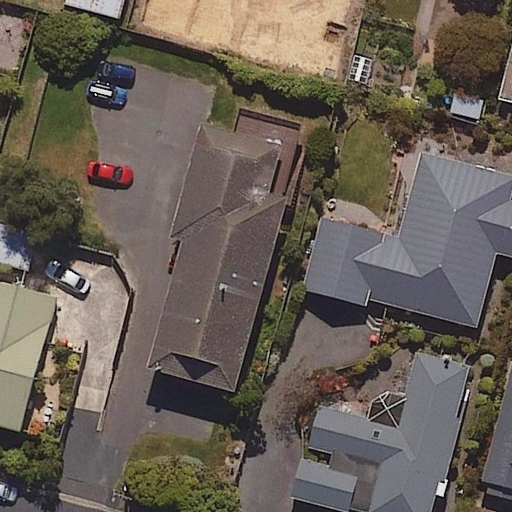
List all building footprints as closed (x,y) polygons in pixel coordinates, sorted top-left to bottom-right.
[(121,0),(63,0),(63,2),(117,18),(121,0)] [(357,0),(330,0),(327,14),(354,19),(357,0)] [(511,49),(499,97),(511,100),(511,49)] [(284,195),(265,190),(278,143),(198,120),(169,224),(182,228),(143,371),(229,394),(284,195)] [(511,173),(414,149),(392,235),(323,218),(306,284),(475,326),(494,252),(511,256),(511,173)] [(36,236),(0,225),(0,262),(26,270),(36,236)] [(55,295),(0,278),(0,425),(15,430),(55,295)] [(433,511),(473,367),(414,351),(397,415),(314,392),(286,494),(350,511),(433,511)] [(511,502),(511,363),(479,494),(511,502)]
